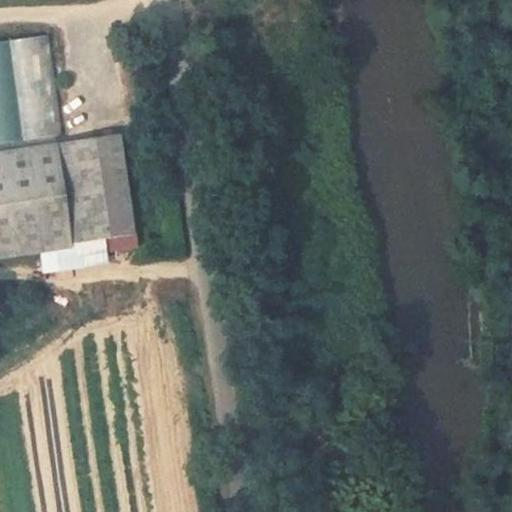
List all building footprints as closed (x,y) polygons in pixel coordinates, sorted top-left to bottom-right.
[(481,24),(467,26),(469,42),(477,41),(476,36),(484,35),(481,24)] [(502,30),(488,32),(489,43),(493,57),(506,55),(502,30)] [(47,36),(0,42),(0,146),(63,138),(47,36)] [(483,50),(472,51),(472,62),(485,61),(483,50)] [(116,140),(100,142),(0,153),(0,259),(69,251),(68,247),(100,243),(116,241),(133,239),(121,139),(116,140)]
